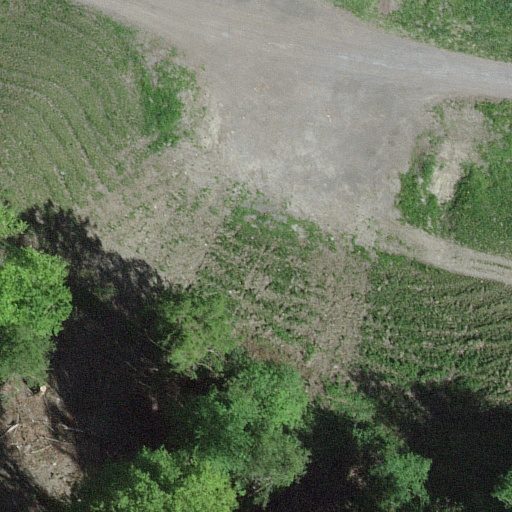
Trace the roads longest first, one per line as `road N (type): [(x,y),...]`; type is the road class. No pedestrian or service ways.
road 1 (track): [(511,80),(295,48),(133,0)]
road 2 (track): [(295,48),(313,139),(364,208),(428,246),(511,270)]
